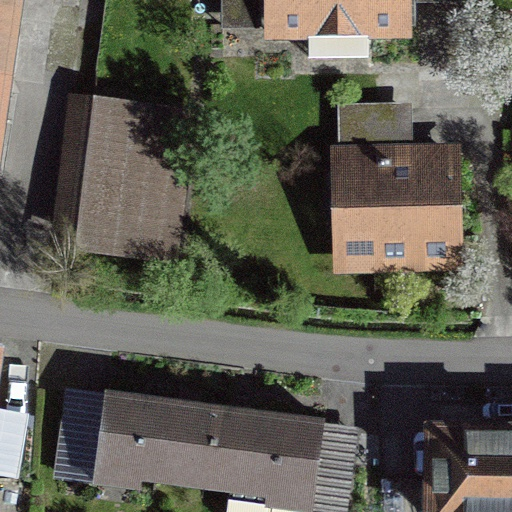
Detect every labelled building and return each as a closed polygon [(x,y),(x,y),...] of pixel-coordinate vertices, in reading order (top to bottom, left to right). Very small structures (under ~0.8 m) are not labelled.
[(373,24),(407,23),(405,0),(265,0),(266,25),(303,24),(304,57),(374,56),(373,24)] [(72,258),(176,270),(195,116),(91,103),(72,258)] [(455,156),(413,156),(412,112),(339,113),(340,158),(329,159),(329,217),(372,216),(372,264),(456,263),(455,156)] [(97,472),(204,484),(212,416),(105,404),(97,472)] [(319,428),(212,416),(204,484),(229,487),(225,511),(266,511),(269,491),(311,495),(319,428)] [(418,511),(511,511),(511,434),(420,433),(418,511)]
